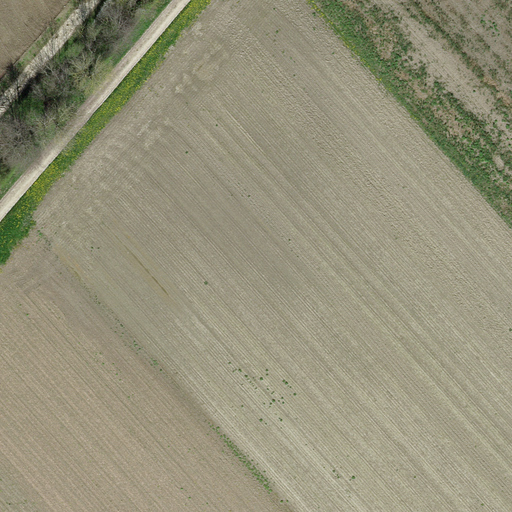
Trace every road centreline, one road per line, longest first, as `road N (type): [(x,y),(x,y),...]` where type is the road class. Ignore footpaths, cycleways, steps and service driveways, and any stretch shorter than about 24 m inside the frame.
road 1 (track): [(0,219),(190,0)]
road 2 (track): [(105,0),(0,121)]
